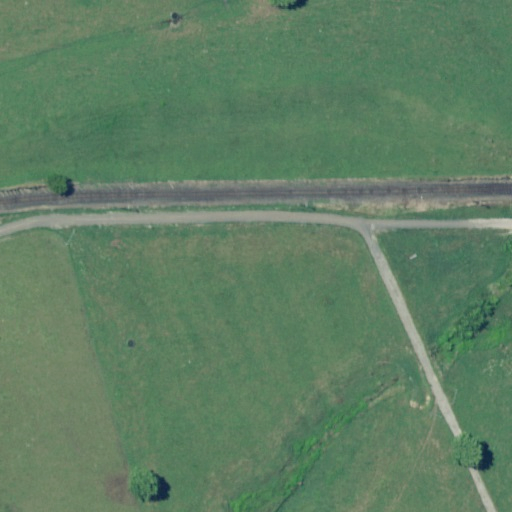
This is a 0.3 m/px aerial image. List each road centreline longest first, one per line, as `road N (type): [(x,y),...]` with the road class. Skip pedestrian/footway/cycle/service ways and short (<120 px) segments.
road 1 (track): [(0,230),(72,217),(511,227)]
road 2 (track): [(364,224),(491,511)]
